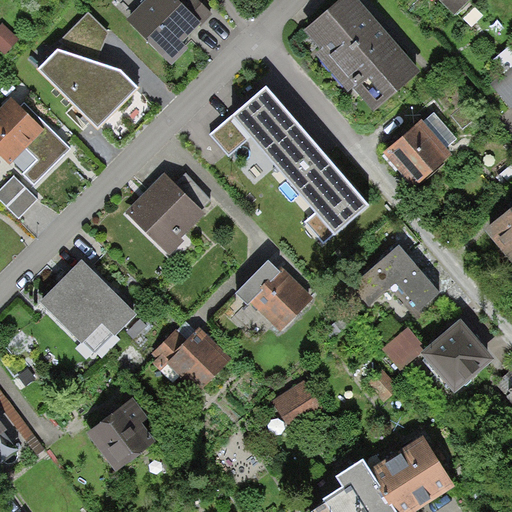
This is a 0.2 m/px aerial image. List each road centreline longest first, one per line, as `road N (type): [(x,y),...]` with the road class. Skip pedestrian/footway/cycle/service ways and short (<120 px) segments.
road 1 (residential): [(254,36),(511,336)]
road 2 (residential): [(0,294),(254,36)]
